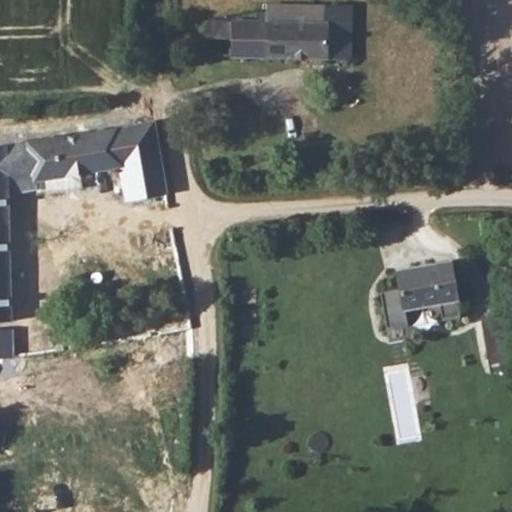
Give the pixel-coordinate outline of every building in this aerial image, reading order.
[(261,22),(209,21),(209,38),(233,39),(233,58),(351,59),(351,5),(268,4),(268,15),(260,15),(261,22)] [(0,319),(14,319),(11,193),(39,188),(39,180),(123,165),(121,148),(160,142),(157,120),(0,144),(0,319)] [(169,191),(164,166),(125,172),(128,198),(169,191)] [(450,261),(398,270),(401,287),(379,291),(385,325),(459,313),(450,261)] [(14,329),(0,329),(0,349),(15,347),(14,329)]
